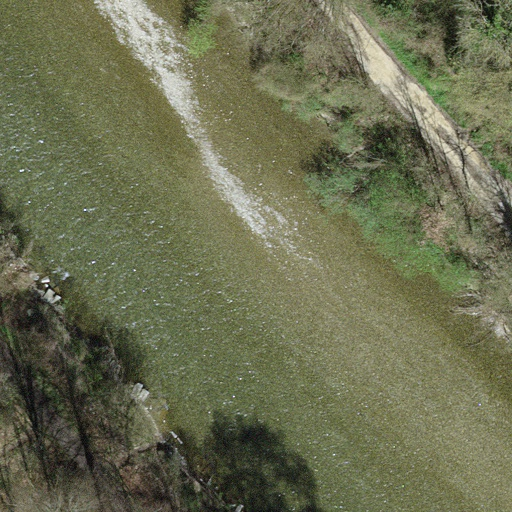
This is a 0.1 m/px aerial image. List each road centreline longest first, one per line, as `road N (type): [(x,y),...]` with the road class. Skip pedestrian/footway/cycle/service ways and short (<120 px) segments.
road 1 (track): [(368,0),(511,163)]
road 2 (track): [(122,511),(0,353)]
